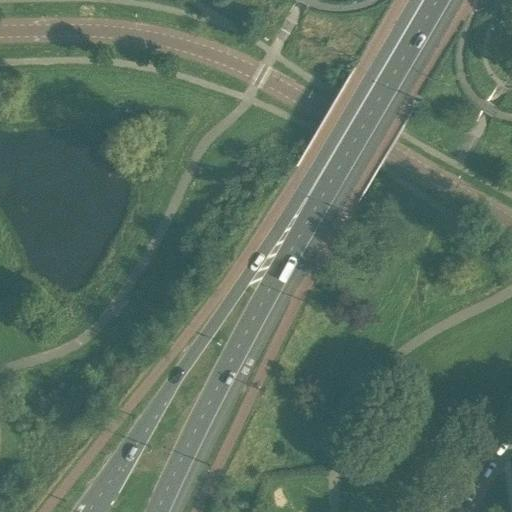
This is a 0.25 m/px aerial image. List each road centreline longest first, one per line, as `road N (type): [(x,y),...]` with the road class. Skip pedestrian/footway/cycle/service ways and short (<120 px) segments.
road 1 (residential): [(0,32),(111,32),(219,58),(511,224)]
road 2 (primary): [(329,180),(241,280),(88,511)]
road 3 (primary): [(156,511),(329,180)]
road 4 (primary): [(329,180),(437,0)]
